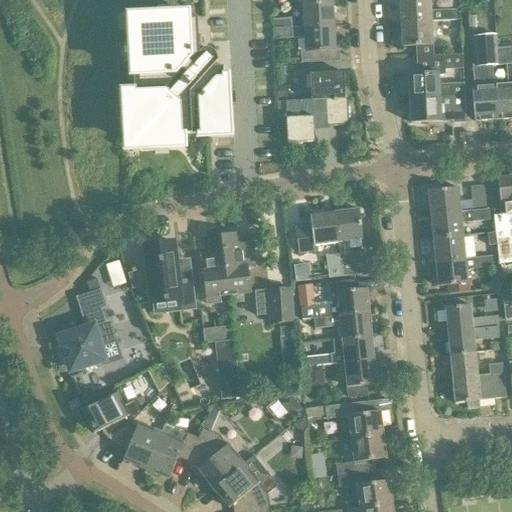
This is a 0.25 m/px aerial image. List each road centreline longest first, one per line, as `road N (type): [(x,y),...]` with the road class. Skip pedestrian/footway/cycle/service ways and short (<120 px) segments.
road 1 (residential): [(62,277),(93,231),(148,211),(401,169)]
road 2 (residential): [(429,431),(401,169)]
road 3 (residential): [(401,169),(369,77),(365,0)]
